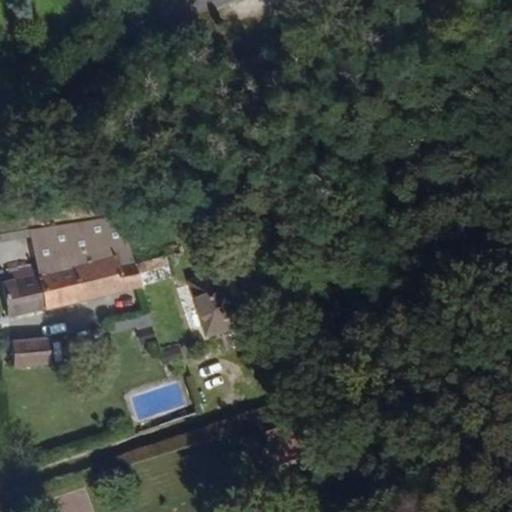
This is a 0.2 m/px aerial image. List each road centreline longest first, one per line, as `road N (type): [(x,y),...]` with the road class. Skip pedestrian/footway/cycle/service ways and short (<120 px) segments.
road 1 (track): [(0,487),(224,411),(234,393),(231,366)]
road 2 (unclassified): [(0,141),(75,60),(120,30),(205,0)]
